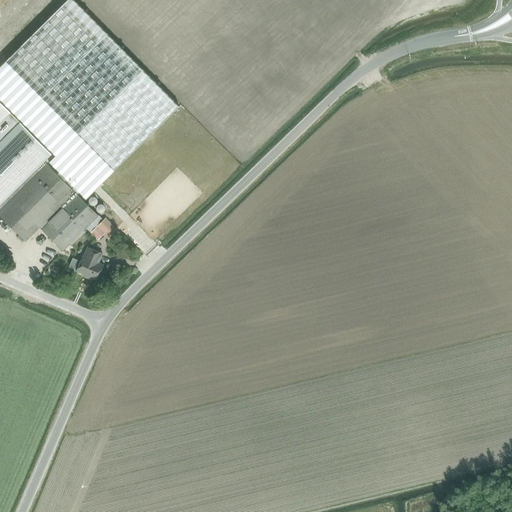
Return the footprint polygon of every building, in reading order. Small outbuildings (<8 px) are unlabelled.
[(72,0),(64,0),(0,63),(0,97),(55,154),(49,160),(86,198),(102,182),(178,106),(72,0)] [(0,101),(0,140),(20,122),(0,101)] [(0,140),(0,210),(42,167),(39,164),(51,153),(20,122),(0,140)] [(42,167),(0,210),(0,222),(22,244),(37,230),(71,195),(42,167)] [(71,195),(37,230),(39,232),(60,254),(86,229),(95,220),(74,198),(73,198),(71,195)] [(95,220),(86,229),(92,235),(94,232),(101,239),(113,226),(105,218),(100,224),(95,220)] [(75,272),(74,274),(83,278),(84,275),(98,281),(104,266),(99,264),(103,254),(90,249),(87,259),(81,256),(75,272)]
